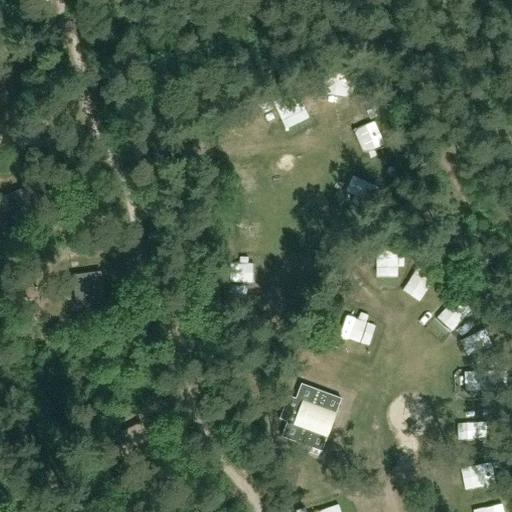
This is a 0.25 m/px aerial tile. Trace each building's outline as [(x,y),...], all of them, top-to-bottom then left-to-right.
[(295,120),(300,137),(320,131),(315,114),(295,120)] [(373,169),(375,192),(393,191),(391,167),(373,169)] [(239,194),(248,213),(264,205),(255,187),(239,194)] [(0,205),(9,231),(32,221),(21,192),(0,199),(0,205)] [(390,264),(390,294),(412,294),(412,264),(390,264)] [(277,293),(273,271),(247,276),(250,297),(277,293)] [(73,277),(76,309),(105,306),(101,274),(73,277)] [(424,294),(440,301),(445,292),(429,284),(424,294)] [(424,295),(418,306),(434,315),(440,304),(424,295)] [(472,317),(455,336),(467,346),(483,326),(472,317)] [(389,359),(359,338),(348,353),(379,374),(389,359)] [(474,378),(482,376),(475,357),(467,360),(474,378)] [(287,423),(282,438),(322,453),(327,438),(325,437),(334,414),(336,414),(341,400),(302,385),(296,400),(288,397),(280,420),(287,423)] [(130,465),(155,453),(142,424),(115,437),(130,465)] [(485,495),(486,511),(504,511),(504,494),(485,495)]
